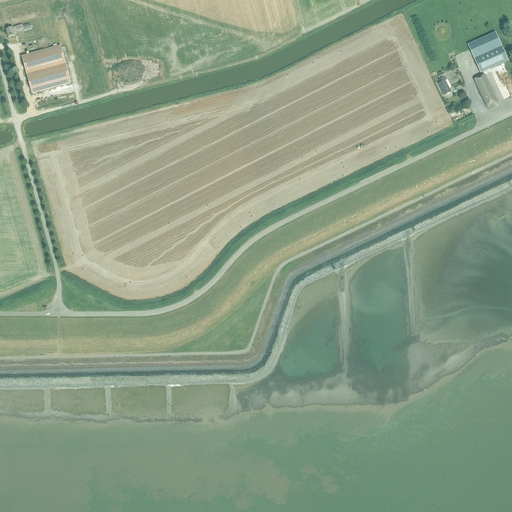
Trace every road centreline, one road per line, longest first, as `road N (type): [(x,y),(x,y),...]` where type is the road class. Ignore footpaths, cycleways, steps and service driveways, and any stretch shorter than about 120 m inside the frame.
road 1 (unclassified): [(59,313),(139,315),(189,304),(276,231),(511,114)]
road 2 (unclassified): [(59,313),(58,278),(0,63)]
